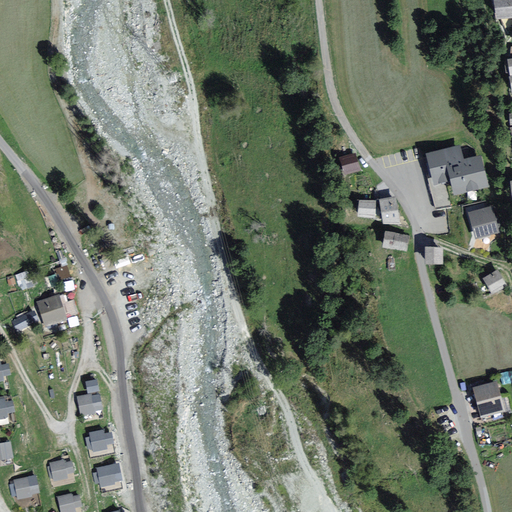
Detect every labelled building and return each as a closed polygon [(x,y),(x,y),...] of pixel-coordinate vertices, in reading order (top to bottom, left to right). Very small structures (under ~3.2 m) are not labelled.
[(511,0),(500,2),(503,19),(511,17),(511,0)] [(353,144),(342,146),(344,156),(355,154),(353,144)] [(462,147),(432,151),(436,179),(455,176),(457,193),(487,189),(483,161),(464,163),(462,147)] [(345,158),(349,175),(363,172),(359,155),(345,158)] [(398,200),(384,203),(389,226),(403,224),(398,200)] [(380,203),(364,202),(362,219),(378,220),(380,203)] [(492,210),(470,216),(477,241),(499,234),(492,210)] [(413,240),(389,236),(386,250),(410,254),(413,240)] [(447,251),(430,252),(431,266),(447,266),(447,251)] [(29,268),(16,272),(21,289),(34,285),(29,268)] [(501,273),(489,281),(498,296),(511,289),(501,273)] [(70,322),(64,297),(41,303),(48,328),(70,322)] [(23,358),(4,361),(7,376),(25,373),(23,358)] [(502,385),(478,390),(484,416),(508,410),(502,385)] [(22,394),(1,400),(7,419),(27,413),(22,394)] [(102,397),(80,400),(83,420),(105,417),(102,397)] [(120,430),(102,434),(106,449),(123,445),(120,430)] [(15,446),(0,447),(0,465),(17,464),(15,446)] [(75,462),(51,465),(54,483),(77,480),(75,462)] [(128,467),(111,469),(113,485),(130,483),(128,467)] [(39,481),(17,484),(19,502),(41,499),(39,481)] [(84,511),(82,496),(61,498),(62,511),(84,511)]
